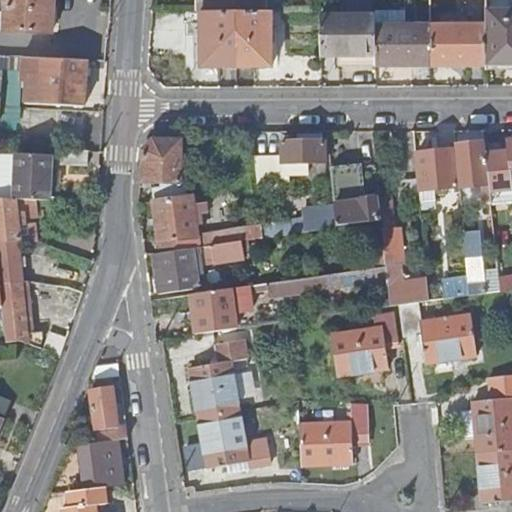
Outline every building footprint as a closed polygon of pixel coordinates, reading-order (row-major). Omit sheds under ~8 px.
[(4,0),(3,31),(50,33),(52,0),(54,0),(53,0),(4,0)] [(195,0),(195,10),(200,10),(258,10),(257,0),(195,0)] [(511,0),(485,0),(485,22),(485,64),(511,63),(511,0)] [(270,10),(258,10),(200,10),(201,65),(271,64),(270,10)] [(338,65),(375,65),(375,23),(375,15),(320,15),(320,55),(337,55),(338,65)] [(431,64),(485,64),(485,22),(430,23),(431,64)] [(375,65),(431,64),(430,23),(375,23),(375,65)] [(0,120),(19,122),(20,109),(17,109),(19,88),(24,88),(24,104),(83,106),(85,77),(86,68),(86,60),(0,55),(0,120)] [(94,58),(94,80),(108,80),(108,58),(94,58)] [(95,109),(94,136),(104,136),(105,109),(95,109)] [(491,200),(491,202),(511,200),(511,139),(507,140),(508,150),(486,153),(491,200)] [(181,174),(181,140),(154,140),(142,152),(142,183),(180,184),(180,177),(187,177),(187,174),(181,174)] [(282,154),(255,155),(258,186),(283,185),(283,175),(326,174),(325,140),(281,140),(282,154)] [(485,201),(491,200),(486,153),(485,141),(455,143),(459,186),(483,183),(485,201)] [(420,190),(436,188),(454,186),(457,186),(453,148),(416,152),(420,190)] [(87,150),(57,149),(57,164),(86,164),(87,150)] [(15,154),(15,199),(47,200),(49,155),(15,154)] [(360,165),(330,168),(333,204),(335,227),(381,220),(379,197),(376,165),(360,167),(360,165)] [(419,190),(420,200),(437,198),(436,188),(420,190),(419,190)] [(152,201),(159,253),(199,247),(198,235),(197,225),(201,224),(200,213),(207,212),(206,202),(194,203),(193,196),(186,197),(152,201)] [(388,281),(390,306),(399,305),(418,302),(430,300),(428,277),(409,279),(409,275),(403,275),(401,262),(399,262),(392,196),(379,197),(381,220),(386,266),(388,281)] [(19,225),(15,199),(14,199),(0,198),(0,242),(17,241),(20,240),(19,225)] [(306,211),(307,231),(335,227),(333,204),(319,205),(319,210),(306,211)] [(31,239),(34,239),(32,224),(19,225),(20,240),(31,239)] [(232,242),(241,241),(263,238),(262,226),(230,230),(232,242)] [(215,245),(232,242),(230,230),(214,233),(215,245)] [(469,278),(470,295),(487,293),(479,232),(464,234),(469,278)] [(198,235),(199,247),(215,245),(214,233),(198,235)] [(0,283),(21,282),(17,241),(0,242),(0,283)] [(159,253),(152,254),(156,280),(153,281),(155,293),(158,293),(158,294),(199,288),(195,264),(243,256),(241,241),(232,242),(215,245),(199,247),(159,253)] [(271,297),(388,281),(386,266),(269,283),(271,297)] [(442,282),(444,299),(470,295),(469,278),(442,282)] [(22,284),(21,282),(0,283),(0,294),(1,310),(5,343),(20,343),(28,345),(27,335),(22,284)] [(28,284),(22,284),(27,335),(34,334),(28,284)] [(190,294),(194,334),(236,328),(234,314),(251,311),(248,286),(190,294)] [(418,302),(399,305),(404,337),(422,334),(425,363),(476,356),(470,315),(421,322),(418,302)] [(337,376),(388,369),(385,346),(402,344),(398,311),(368,314),(370,330),(331,336),(337,376)] [(60,357),(67,338),(49,332),(42,350),(60,357)] [(246,358),(243,338),(212,344),(216,363),(188,368),(207,468),(247,461),(248,467),(265,464),(261,440),(244,443),(229,361),(246,358)] [(511,376),(490,378),(492,400),(473,401),(482,503),(511,499),(511,376)] [(128,439),(126,426),(118,427),(112,387),(90,391),(95,430),(96,430),(98,443),(117,440),(128,439)] [(368,441),(368,404),(350,404),(350,423),(300,425),(302,466),(353,464),(352,442),(368,441)] [(98,443),(78,445),(85,490),(104,487),(106,487),(106,485),(123,483),(117,440),(98,443)] [(85,490),(67,492),(69,507),(62,509),(62,511),(95,511),(95,505),(106,503),(104,487),(85,490)]
